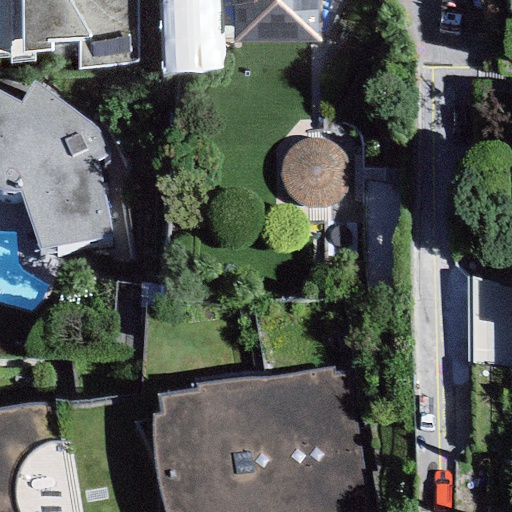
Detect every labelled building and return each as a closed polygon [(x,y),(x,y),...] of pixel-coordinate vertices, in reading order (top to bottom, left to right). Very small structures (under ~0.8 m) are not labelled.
[(136,0),(21,0),(22,47),(48,46),(48,39),(75,38),(76,67),(136,63),(136,0)] [(228,0),(231,6),(230,43),(318,41),(318,0),(228,0)] [(0,124),(0,211),(3,213),(19,211),(40,270),(111,254),(96,178),(109,172),(96,147),(34,111),(20,133),(0,124)] [(326,216),(336,210),(343,202),(348,191),(349,179),(346,167),(339,157),(329,150),(317,147),(304,149),(293,154),(285,163),(280,173),(279,184),(281,195),(286,204),(294,212),(304,216),(315,218),(326,216)] [(197,411),(156,423),(162,441),(154,444),(153,461),(154,478),(158,503),(159,511),(369,511),(348,382),(333,387),(331,379),(196,404),(197,411)] [(77,511),(63,421),(0,433),(0,511),(77,511)]
